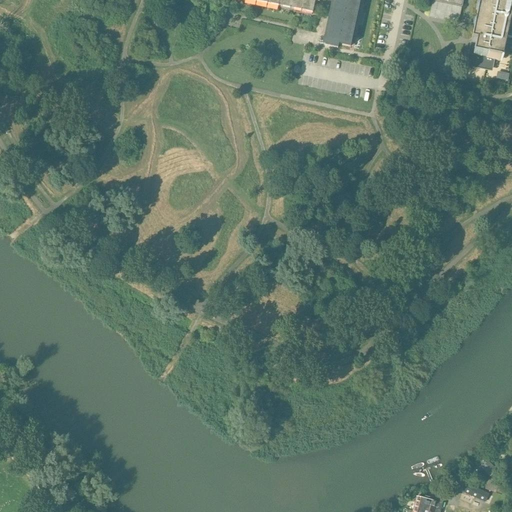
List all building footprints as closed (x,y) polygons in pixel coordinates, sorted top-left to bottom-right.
[(249,0),(313,13),(315,1),(319,2),(319,0),(249,0)] [(334,0),(325,46),(328,46),(337,48),(338,44),(350,47),(360,0),(334,0)] [(511,0),(481,0),(479,11),(473,40),(470,53),(468,66),(490,70),(492,60),(497,61),(499,62),(504,39),(511,40),(511,17),(509,16),(511,0)] [(458,23),(459,19),(462,8),(432,2),(429,17),(458,23)] [(489,463),(482,469),(490,477),(497,470),(489,463)] [(479,472),(473,478),(481,486),(487,480),(479,472)] [(462,493),(481,501),(484,494),(465,486),(462,493)] [(442,502),(425,497),(424,499),(417,497),(412,511),(440,511),(443,502),(442,502)]
